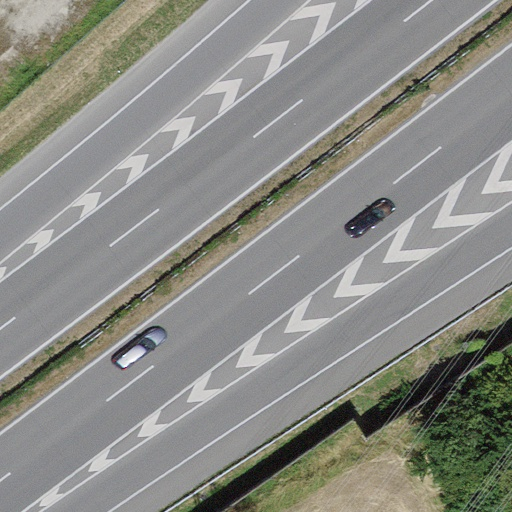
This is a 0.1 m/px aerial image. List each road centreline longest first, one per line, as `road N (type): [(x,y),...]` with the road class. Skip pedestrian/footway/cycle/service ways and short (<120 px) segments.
road 1 (motorway): [(0,481),(511,93)]
road 2 (motorway): [(33,511),(511,222)]
road 3 (motorway): [(433,0),(0,330)]
road 4 (motorway): [(286,0),(0,272)]
